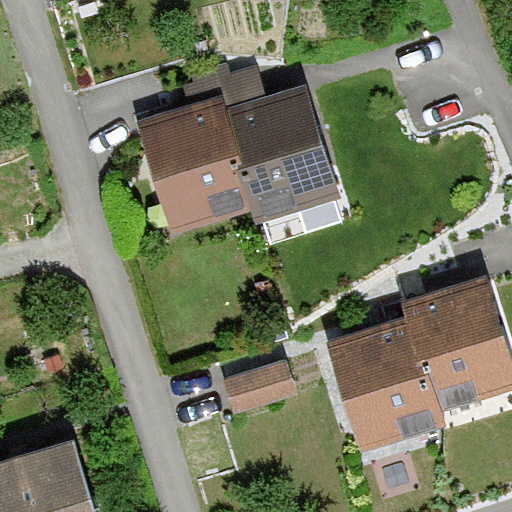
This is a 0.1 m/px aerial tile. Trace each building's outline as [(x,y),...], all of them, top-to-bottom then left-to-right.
[(0,102),(12,99),(0,57),(0,102)] [(250,110),(269,193),(279,229),(359,201),(321,91),(250,110)] [(176,219),(269,193),(250,110),(240,92),(146,120),(176,219)] [(428,318),(464,410),(511,394),(511,291),(506,274),(421,302),(428,318)] [(469,425),(464,410),(428,318),(341,344),(376,454),(469,425)] [(240,415),(315,396),(304,354),(229,372),(240,415)] [(0,511),(131,511),(108,436),(0,467),(0,511)]
